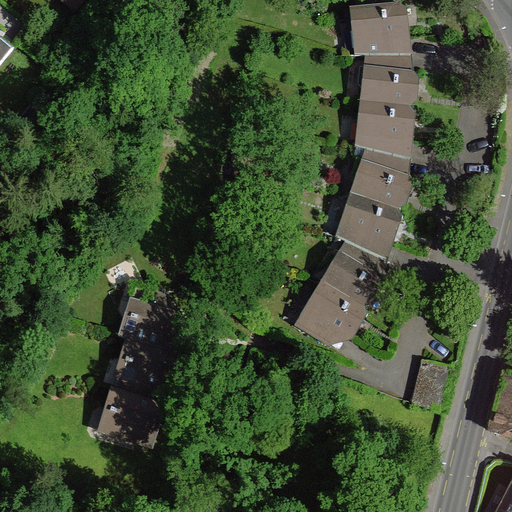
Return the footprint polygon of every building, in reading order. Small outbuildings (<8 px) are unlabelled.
[(83,0),(65,0),(76,9),(83,0)] [(366,44),(406,41),(403,19),(408,11),(402,5),(355,10),(356,27),(361,31),(362,44),(366,44)] [(54,45),(32,26),(17,45),(39,63),(54,45)] [(0,68),(15,51),(0,38),(0,68)] [(415,73),(406,41),(366,44),(369,68),(415,73)] [(422,81),(415,73),(369,68),(367,86),(370,90),(369,103),(412,109),(416,87),(422,81)] [(419,115),(412,109),(369,103),(365,103),(363,121),(366,124),(365,138),(408,143),(411,121),(419,115)] [(410,177),(408,143),(365,138),(366,163),(410,177)] [(410,177),(366,163),(360,180),(364,185),(359,196),(400,211),(407,191),(416,187),(410,177)] [(400,211),(359,196),(356,195),(350,212),(353,217),(347,230),(389,245),(395,223),(405,219),(400,211)] [(384,278),(389,245),(347,230),(344,254),(384,278)] [(384,278),(344,254),(335,270),(336,275),(330,285),(367,308),(377,290),(386,288),(384,278)] [(367,308),(330,285),(327,284),(317,299),(319,305),(311,316),(348,338),(360,320),(369,318),(367,308)] [(129,341),(98,433),(152,451),(195,323),(134,302),(121,338),(129,341)] [(328,346),(348,338),(311,316),(302,331),(328,346)] [(450,368),(422,362),(410,402),(439,412),(450,368)] [(511,377),(508,377),(493,432),(511,438),(511,377)] [(511,497),(511,462),(508,460),(494,489),(511,497)]
